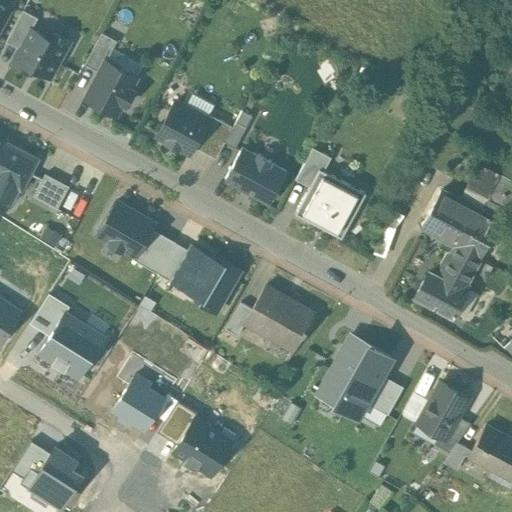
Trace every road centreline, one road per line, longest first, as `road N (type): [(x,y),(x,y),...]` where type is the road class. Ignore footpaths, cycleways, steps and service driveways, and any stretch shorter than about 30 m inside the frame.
road 1 (residential): [(0,90),(214,205),(511,382)]
road 2 (residential): [(0,390),(125,465),(103,504)]
